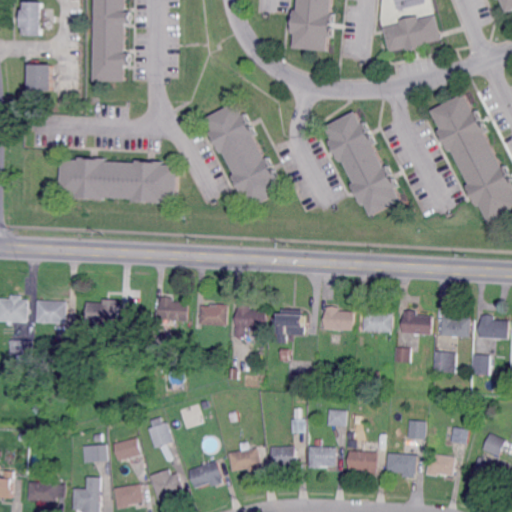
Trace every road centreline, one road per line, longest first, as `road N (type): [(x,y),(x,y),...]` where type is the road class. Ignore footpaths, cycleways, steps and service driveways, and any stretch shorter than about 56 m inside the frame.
road 1 (secondary): [(511,271),(0,245)]
road 2 (residential): [(234,0),(253,40),(279,67),(330,88),(430,77),(511,46)]
road 3 (residential): [(158,0),(159,116),(211,200)]
road 4 (residential): [(415,511),(253,511)]
road 5 (residential): [(401,83),(408,131),(452,210)]
road 6 (residential): [(312,84),(298,136),(334,203)]
road 7 (residential): [(167,129),(47,124)]
